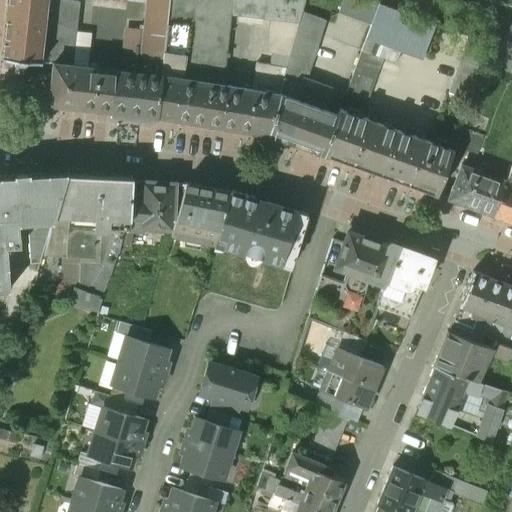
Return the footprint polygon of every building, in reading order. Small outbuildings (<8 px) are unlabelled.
[(7,0),(1,58),(41,63),(47,0),(7,0)] [(78,2),(61,0),(47,0),(41,63),(42,63),(42,64),(51,65),(51,64),(53,64),(53,63),(71,65),(75,33),(78,2)] [(140,62),(139,72),(160,75),(162,53),(168,0),(146,0),(143,32),(140,62)] [(177,55),(176,76),(218,81),(225,14),(255,17),(257,0),(168,0),(162,53),(177,55)] [(304,0),(282,0),(281,0),(257,0),(255,17),(270,18),(267,49),(272,49),(269,64),(285,66),(294,36),(300,16),(304,0)] [(368,0),(339,0),(334,15),(368,27),(378,3),(368,0)] [(434,24),(378,3),(368,27),(366,37),(400,49),(422,57),(434,24)] [(322,23),(300,16),(294,36),(316,42),(322,23)] [(127,30),(123,61),(140,62),(143,32),(127,30)] [(89,34),(75,33),(71,65),(86,67),(89,34)] [(304,80),(316,42),(294,36),(285,66),(283,73),(301,79),(304,80)] [(489,44),(468,36),(447,91),(469,99),(489,44)] [(400,49),(366,37),(361,49),(382,57),(395,62),(400,49)] [(382,57),(361,49),(344,94),(366,102),(382,57)] [(177,55),(162,53),(160,75),(176,76),(177,55)] [(123,61),(122,71),(139,72),(140,62),(123,61)] [(71,65),(53,63),(53,64),(49,101),(49,103),(51,104),(53,105),(110,111),(115,70),(86,67),(71,65)] [(283,73),(285,66),(269,64),(255,63),(253,86),(278,93),(283,73)] [(122,71),(115,70),(110,111),(156,116),(160,75),(139,72),(122,71)] [(301,79),(283,73),(278,93),(295,99),(301,79)] [(176,76),(160,75),(156,116),(236,128),(244,84),(218,81),(176,76)] [(331,90),(304,80),(301,79),(295,99),(337,114),(339,108),(326,103),(331,90)] [(253,86),(244,84),(236,128),(266,133),(278,93),(253,86)] [(295,99),(278,93),(266,133),(323,153),(337,114),(295,99)] [(396,128),(339,108),(337,114),(323,153),(379,173),(396,128)] [(483,134),(461,126),(456,140),(453,146),(465,150),(466,148),(477,152),(483,134)] [(452,149),(396,128),(379,173),(436,194),(452,149)] [(511,159),(505,180),(492,214),(511,221),(511,159)] [(505,180),(460,164),(447,198),(492,214),(505,180)] [(0,176),(0,291),(9,291),(6,247),(20,246),(18,225),(28,225),(53,223),(54,218),(56,212),(68,175),(49,175),(49,174),(0,176)] [(99,176),(68,175),(56,212),(67,212),(97,214),(99,176)] [(131,178),(99,176),(97,214),(96,229),(129,231),(131,178)] [(175,184),(132,182),(132,178),(131,178),(129,231),(141,231),(141,228),(171,231),(173,225),(175,184)] [(229,192),(186,182),(173,225),(171,231),(168,241),(211,249),(212,250),(213,245),(229,192)] [(307,214),(267,203),(265,209),(256,206),(257,200),(229,192),(213,245),(291,268),(307,214)] [(53,223),(28,225),(30,264),(40,264),(46,244),(50,232),(53,223)] [(399,245),(349,227),(339,253),(341,253),(335,269),(346,273),(369,282),(384,287),(385,283),(399,245)] [(96,234),(50,232),(46,244),(95,246),(96,234)] [(433,258),(399,245),(385,283),(407,290),(409,290),(410,288),(412,283),(422,287),(423,287),(433,258)] [(511,306),(511,286),(473,272),(459,306),(473,312),(503,324),(511,306)] [(369,282),(346,273),(342,284),(365,292),(369,282)] [(342,284),(320,276),(315,291),(338,299),(339,296),(362,304),(365,292),(342,284)] [(409,290),(407,290),(385,283),(384,287),(383,288),(375,308),(409,319),(420,294),(419,293),(422,287),(412,283),(410,288),(409,290)] [(101,297),(72,288),(67,306),(97,312),(101,297)] [(473,312),(459,306),(453,320),(467,326),(468,325),(475,328),(478,319),(471,316),(473,312)] [(511,306),(503,324),(511,327),(511,306)] [(453,320),(451,326),(495,343),(503,324),(473,312),(471,316),(478,319),(475,328),(468,325),(467,326),(453,320)] [(151,331),(119,321),(115,333),(125,335),(147,342),(151,331)] [(511,349),(511,327),(503,324),(495,343),(489,354),(508,362),(511,349)] [(451,326),(434,367),(468,378),(477,381),(495,343),(451,326)] [(366,341),(344,332),(337,348),(360,358),(366,341)] [(147,342),(125,335),(118,359),(164,373),(167,361),(163,360),(167,348),(147,342)] [(360,358),(337,348),(328,370),(373,388),(381,367),(360,358)] [(164,373),(118,359),(110,383),(114,384),(145,394),(153,396),(158,378),(162,379),(164,373)] [(254,377),(208,363),(199,393),(212,397),(237,405),(245,407),(254,377)] [(468,378),(434,367),(416,411),(449,424),(463,390),(468,378)] [(328,370),(320,391),(344,400),(364,408),(373,388),(328,370)] [(477,381),(468,378),(463,390),(489,399),(494,387),(477,381)] [(145,394),(114,384),(110,395),(134,403),(141,405),(145,394)] [(507,391),(494,387),(489,399),(477,436),(489,441),(507,391)] [(344,400),(320,391),(314,406),(337,415),(344,400)] [(110,395),(105,394),(102,406),(131,415),(134,403),(110,395)] [(237,405),(212,397),(209,408),(231,415),(234,416),(237,405)] [(131,415),(102,406),(94,430),(141,444),(142,438),(138,437),(144,419),(131,415)] [(231,415),(209,408),(205,420),(228,427),(231,415)] [(327,413),(321,427),(338,434),(344,420),(327,413)] [(205,420),(195,417),(189,435),(185,434),(183,439),(229,453),(237,429),(228,427),(205,420)] [(338,434),(321,427),(311,452),(328,458),(338,434)] [(141,444),(94,430),(87,454),(96,456),(119,463),(129,466),(135,448),(139,449),(141,444)] [(229,453),(183,439),(182,445),(186,446),(180,464),(190,468),(213,475),(222,477),(229,453)] [(330,475),(319,470),(321,464),(322,463),(291,451),(285,466),(308,476),(305,485),(301,494),(298,501),(325,511),(330,511),(344,480),(330,475)] [(119,463),(96,456),(93,468),(99,470),(116,475),(119,463)] [(93,468),(76,463),(73,474),(78,476),(96,481),(99,470),(93,468)] [(332,469),(321,464),(319,470),(330,475),(332,469)] [(279,479),(277,484),(301,494),(305,485),(308,476),(285,466),(280,479),(279,479)] [(423,480),(392,467),(377,504),(395,511),(409,511),(418,492),(423,480)] [(213,475),(190,468),(187,479),(208,486),(210,486),(213,475)] [(456,479),(433,470),(428,482),(442,488),(450,492),(451,491),(456,479)] [(279,479),(268,475),(262,488),(272,492),(273,492),(277,484),(279,479)] [(96,481),(78,476),(71,500),(110,511),(117,511),(119,508),(115,507),(121,489),(96,481)] [(187,479),(186,479),(182,490),(205,497),(208,486),(187,479)] [(486,490),(456,479),(451,491),(480,503),(486,490)] [(428,482),(423,480),(418,492),(438,500),(442,488),(428,482)] [(301,494),(277,484),(273,492),(298,502),(298,501),(301,494)] [(182,490),(171,487),(166,505),(162,504),(160,510),(167,511),(209,511),(214,500),(205,497),(182,490)] [(438,500),(418,492),(409,511),(447,511),(451,504),(446,502),(450,492),(442,488),(438,500)] [(273,492),(272,492),(267,504),(276,508),(282,506),(294,511),(298,502),(273,492)] [(110,511),(71,500),(67,511),(110,511)] [(325,511),(298,501),(298,502),(294,511),(293,511),(325,511)]
